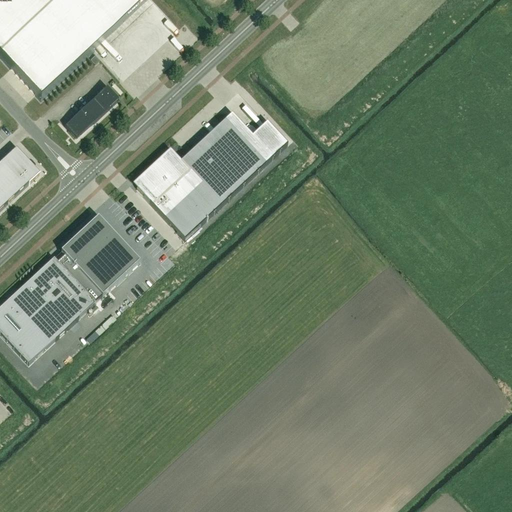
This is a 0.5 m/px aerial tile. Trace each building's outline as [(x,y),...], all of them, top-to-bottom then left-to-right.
[(0,0),(0,60),(40,103),(69,77),(97,50),(92,44),(118,20),(139,0),(0,0)] [(117,82),(114,84),(121,92),(124,90),(117,82)] [(106,91),(69,126),(78,136),(91,128),(117,103),(106,91)] [(144,185),(137,192),(184,243),(287,148),(267,126),(252,139),(231,117),(180,165),(169,153),(140,180),(144,185)] [(39,177),(16,152),(0,166),(0,186),(13,201),(39,177)] [(0,213),(13,201),(0,186),(0,213)] [(53,261),(31,282),(73,327),(139,265),(97,221),(61,255),(64,258),(57,265),(53,261)] [(31,282),(9,302),(51,347),(73,327),(31,282)] [(9,302),(0,310),(0,337),(28,368),(51,347),(9,302)]
